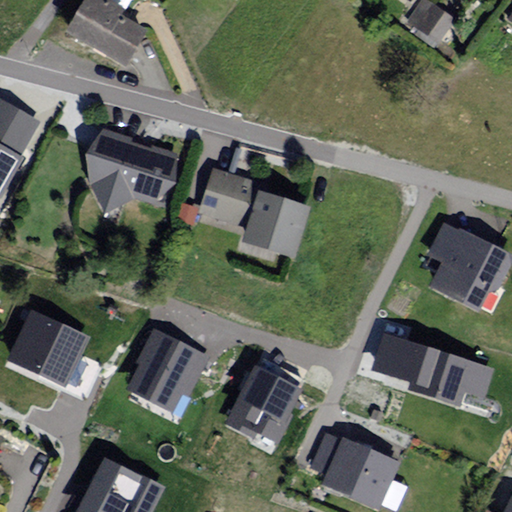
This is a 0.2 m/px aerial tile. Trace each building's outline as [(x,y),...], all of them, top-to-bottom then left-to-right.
[(158,32),(106,0),(89,0),(68,34),(132,73),(158,32)] [(455,22),(422,0),(421,0),(407,22),(440,44),(455,22)] [(0,203),(44,123),(0,98),(0,203)] [(180,156),(104,129),(90,157),(91,187),(96,199),(110,212),(133,204),(149,207),(179,184),(180,156)] [(260,183),(213,169),(199,214),(246,231),(257,192),(260,183)] [(246,231),(242,245),(294,262),(311,210),(257,192),(246,231)] [(511,273),(511,254),(446,225),(431,258),(445,264),(434,288),(493,315),(511,273)] [(89,338),(30,311),(6,363),(64,390),(89,338)] [(496,361),(408,337),(412,324),(378,315),(363,370),(463,397),(465,388),(488,394),(496,361)] [(180,410),(208,349),(154,325),(126,386),(180,410)] [(227,418),(276,441),(310,369),(261,346),(227,418)] [(400,466),(326,433),(310,469),(326,476),(322,484),(381,510),(400,466)] [(0,459),(9,439),(0,435),(0,459)] [(103,451),(74,511),(150,511),(165,481),(103,451)]
